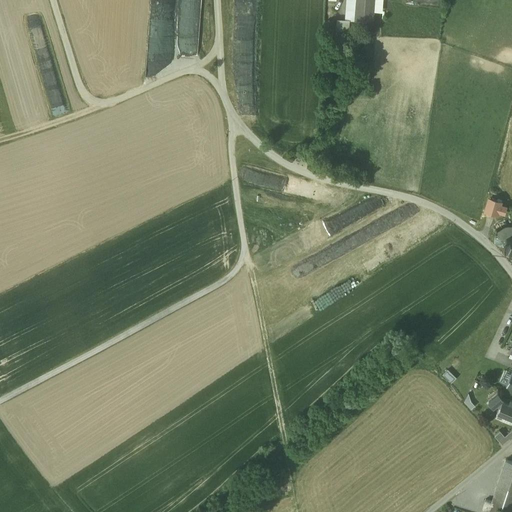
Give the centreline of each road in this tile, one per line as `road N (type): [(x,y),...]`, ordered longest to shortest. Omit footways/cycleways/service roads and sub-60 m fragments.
road 1 (unclassified): [(221,84),(229,104),(272,149),(306,167),(442,207),(486,237),(511,270)]
road 2 (track): [(302,511),(248,253)]
road 3 (unclassified): [(54,0),(77,77),(100,101),(198,64)]
